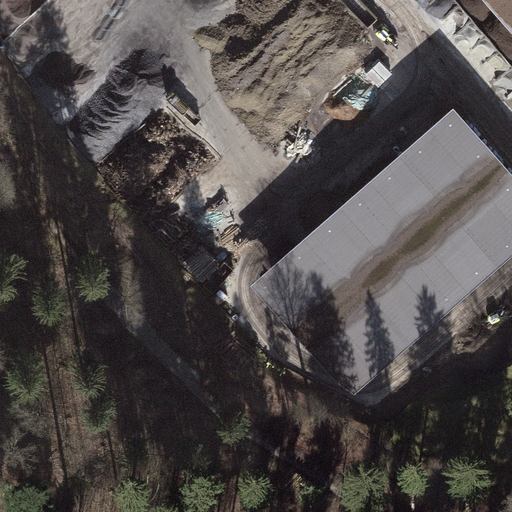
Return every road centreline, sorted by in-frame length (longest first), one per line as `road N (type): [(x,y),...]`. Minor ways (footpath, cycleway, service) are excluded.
road 1 (track): [(0,156),(62,241),(178,367),(259,435),(376,511)]
road 2 (unknown): [(436,57),(317,146)]
